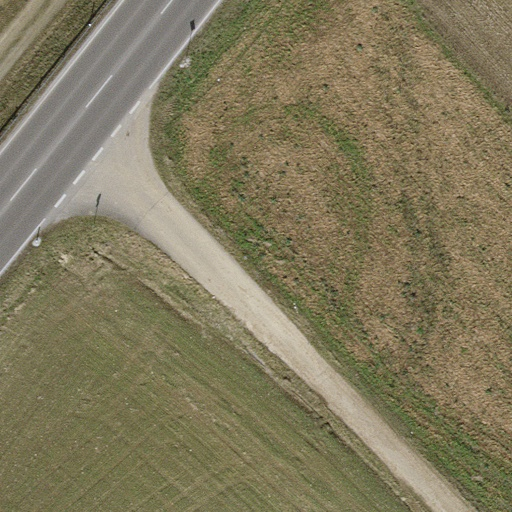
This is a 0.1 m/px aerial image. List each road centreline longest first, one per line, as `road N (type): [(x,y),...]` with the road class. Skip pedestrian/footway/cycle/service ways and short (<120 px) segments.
road 1 (unclassified): [(76,129),(464,511)]
road 2 (primary): [(76,129),(176,0)]
road 3 (primary): [(0,226),(76,129)]
